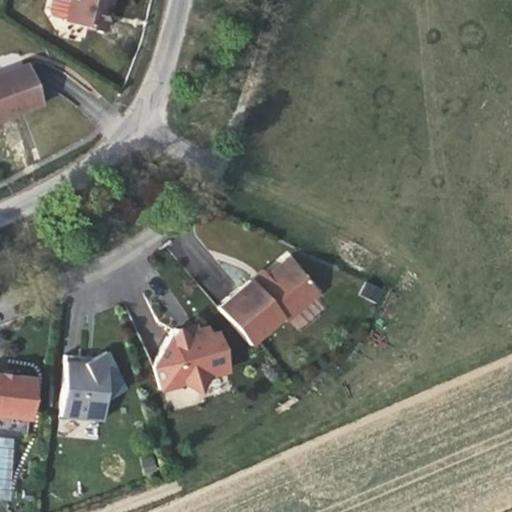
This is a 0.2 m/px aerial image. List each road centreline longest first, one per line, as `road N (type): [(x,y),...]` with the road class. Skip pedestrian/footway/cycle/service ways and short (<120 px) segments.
road 1 (residential): [(131,120),(212,163),(179,211),(115,259),(0,307)]
road 2 (residential): [(131,120),(118,139),(35,196),(0,210)]
road 3 (residential): [(175,0),(167,40),(131,120)]
